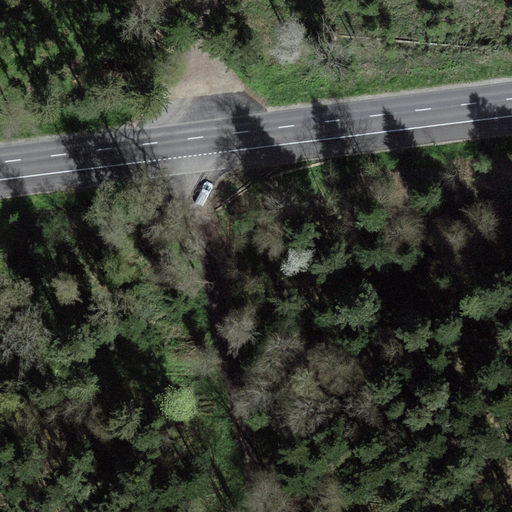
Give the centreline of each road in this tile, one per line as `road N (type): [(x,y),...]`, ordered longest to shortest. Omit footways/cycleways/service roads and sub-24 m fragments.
road 1 (track): [(211,0),(195,163),(275,511)]
road 2 (secondary): [(511,98),(0,162)]
